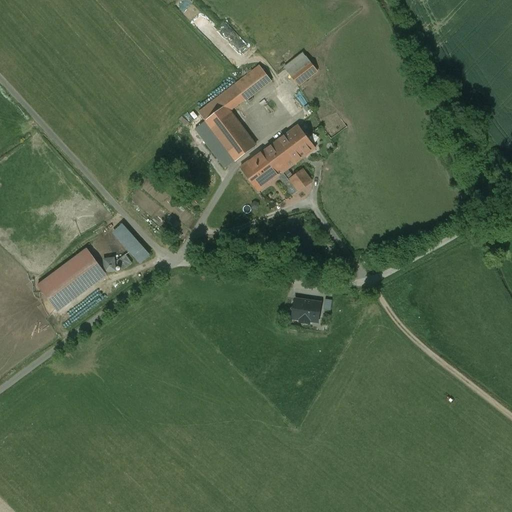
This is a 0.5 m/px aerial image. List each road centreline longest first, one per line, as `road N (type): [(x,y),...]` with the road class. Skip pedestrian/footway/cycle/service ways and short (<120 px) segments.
road 1 (unclassified): [(511,190),(492,214),(368,280),(334,285),(171,264),(0,390)]
road 2 (track): [(511,417),(407,335),(368,280)]
